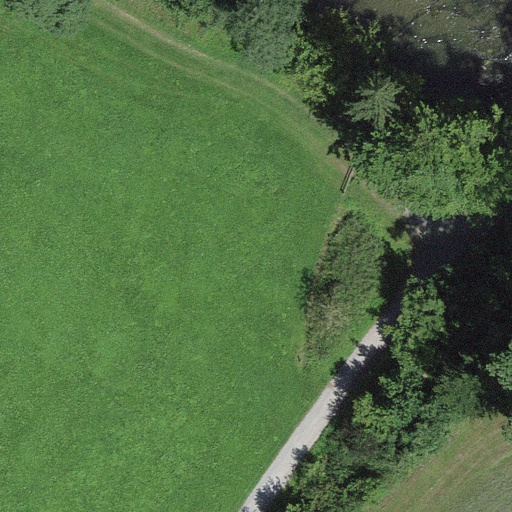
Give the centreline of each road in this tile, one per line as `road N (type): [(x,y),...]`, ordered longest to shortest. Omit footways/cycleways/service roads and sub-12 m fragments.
road 1 (track): [(464,231),(74,0)]
road 2 (track): [(257,511),(464,231),(511,210)]
